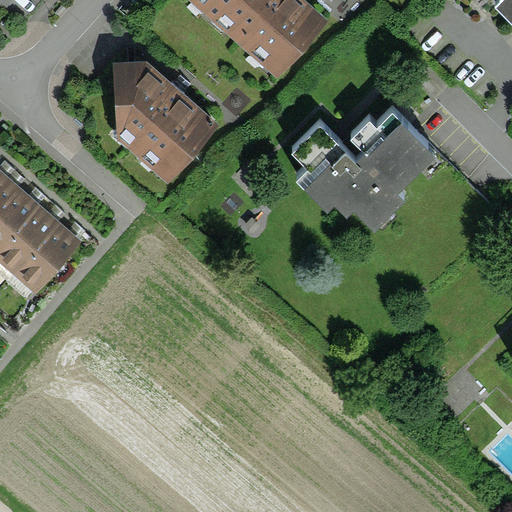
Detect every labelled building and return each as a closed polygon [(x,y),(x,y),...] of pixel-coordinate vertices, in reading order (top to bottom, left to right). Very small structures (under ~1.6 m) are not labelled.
[(188,0),(277,75),(327,17),(307,0),(188,0)] [(511,0),(500,0),(511,11),(511,0)] [(117,67),(117,127),(166,171),(209,122),(141,63),(117,67)] [(411,158),(425,144),(390,105),(372,122),(366,116),(348,133),(362,147),(351,157),(317,121),(288,147),(302,162),(291,173),(308,191),(317,183),(343,211),(351,203),(363,216),(378,202),(387,212),(402,197),(393,188),(418,165),(411,158)] [(0,202),(12,188),(0,177),(0,202)] [(0,243),(33,206),(12,188),(0,202),(0,243)] [(53,223),(33,206),(0,243),(0,259),(13,270),(53,223)] [(73,240),(53,223),(13,270),(33,287),(73,240)]
